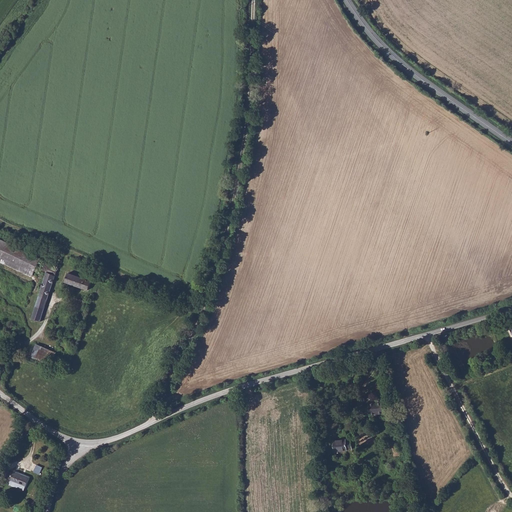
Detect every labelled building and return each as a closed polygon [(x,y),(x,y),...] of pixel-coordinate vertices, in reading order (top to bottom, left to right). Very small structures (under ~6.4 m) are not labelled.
[(0,257),(32,272),(39,258),(0,239),(0,257)] [(60,254),(50,249),(48,254),(58,259),(60,254)] [(47,272),(32,315),(40,318),(58,267),(45,261),(42,270),(47,272)] [(45,273),(37,271),(33,283),(40,285),(45,273)] [(91,281),(69,271),(65,280),(87,289),(91,281)] [(134,292),(137,287),(114,277),(112,282),(134,292)] [(38,346),(32,359),(47,366),(53,352),(38,346)] [(377,404),(372,404),(373,413),(379,413),(379,414),(393,414),(393,411),(397,411),(396,403),(392,403),(392,401),(378,402),(377,404)] [(355,438),(341,440),(343,451),(355,449),(356,448),(361,447),(360,439),(355,440),(355,438)] [(43,468),(37,465),(34,471),(39,474),(43,468)] [(9,482),(8,485),(18,490),(24,477),(10,469),(5,479),(9,482)]
